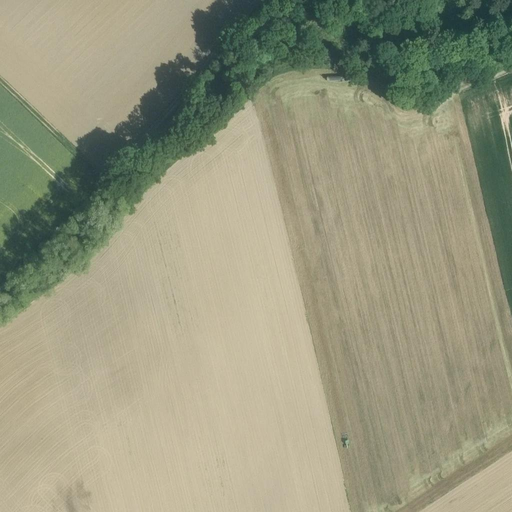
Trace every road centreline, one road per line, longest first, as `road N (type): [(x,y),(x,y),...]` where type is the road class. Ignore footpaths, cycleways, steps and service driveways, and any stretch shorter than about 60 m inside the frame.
road 1 (track): [(101,180),(178,100),(256,0)]
road 2 (track): [(0,83),(101,180)]
